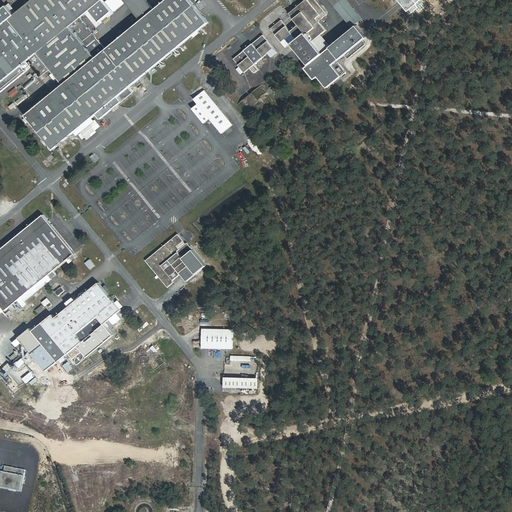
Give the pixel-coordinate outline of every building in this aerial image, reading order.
[(32,0),(0,27),(0,81),(1,83),(39,52),(71,25),(90,10),(99,21),(112,10),(103,0),(126,0),(142,20),(155,9),(148,0),(32,0)] [(56,147),(209,21),(191,0),(166,0),(155,9),(142,20),(97,58),(71,25),(39,52),(65,84),(26,114),(56,147)] [(367,36),(358,25),(354,28),(333,44),(324,34),(328,30),(318,17),(326,11),(315,0),(310,0),(309,0),(306,0),(291,13),(307,32),(298,38),(293,43),(310,64),(307,68),(316,78),(319,75),(329,86),(347,71),(338,60),(346,54),(349,58),(367,43),(363,39),(367,36)] [(364,19),(348,0),(330,0),(354,28),(358,25),(364,19)] [(298,38),(283,20),(273,28),(289,47),(293,43),(298,38)] [(264,35),(236,59),(247,72),(252,68),(257,73),(262,69),(258,64),(270,53),(274,57),(280,52),(264,35)] [(16,87),(9,93),(12,97),(19,92),(16,87)] [(231,119),(206,89),(195,99),(199,104),(195,108),(206,123),(211,119),(220,128),(231,119)] [(74,251),(44,213),(0,247),(0,299),(5,305),(74,251)] [(67,228),(64,230),(69,237),(72,234),(67,228)] [(206,266),(178,233),(146,261),(168,286),(181,275),(187,282),(206,266)] [(29,328),(18,337),(47,371),(68,353),(78,365),(114,335),(105,324),(122,310),(99,281),(55,318),(52,314),(32,331),(29,328)] [(58,295),(65,290),(62,286),(55,291),(58,295)] [(42,302),(45,306),(51,302),(48,298),(42,302)] [(235,329),(204,328),(204,348),(235,349),(235,329)] [(68,372),(73,368),(68,361),(63,366),(68,372)] [(260,378),(226,377),(225,387),(260,388),(260,378)] [(7,471),(2,470),(0,482),(0,485),(22,491),(27,469),(7,466),(7,471)]
